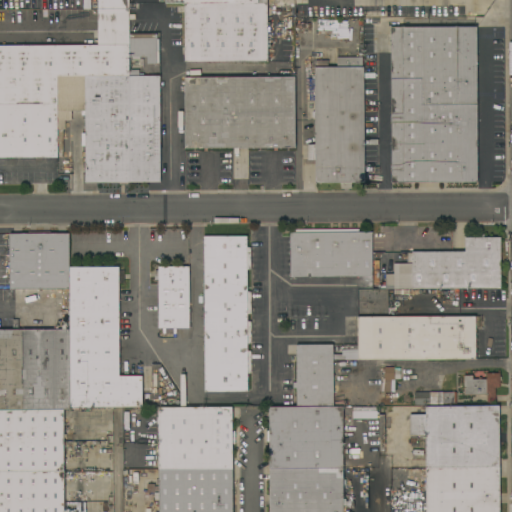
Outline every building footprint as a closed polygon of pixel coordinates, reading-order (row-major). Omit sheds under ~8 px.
[(98,10),(98,0),(128,0),(128,10),(98,10)] [(165,0),(267,0),(267,62),(185,62),(184,3),(166,4),(165,0)] [(57,129),(62,129),(63,156),(57,156),(57,158),(0,158),(0,46),(5,46),(5,42),(20,42),(20,46),(28,46),(28,39),(54,39),(54,46),(78,45),(78,43),(83,43),(83,46),(93,46),(93,40),(98,40),(98,31),(85,31),(85,15),(98,15),(98,10),(128,10),(129,34),(157,34),(157,39),(159,39),(159,63),(156,63),(156,64),(147,64),(147,57),(129,57),(129,70),(139,70),(139,74),(143,74),(143,76),(160,76),(160,78),(57,77),(57,121),(57,129)] [(169,34),(169,10),(179,10),(179,34),(169,34)] [(158,33),(134,33),(134,23),(158,23),(158,33)] [(392,183),(391,27),(477,27),(477,182),(392,183)] [(351,183),(351,189),(340,189),(340,183),(315,183),(315,160),(308,160),(308,145),(315,145),(315,118),(312,118),(312,112),(315,112),(315,67),(315,60),(328,60),(328,67),(337,67),(337,57),(362,57),(362,67),(364,67),(364,183),(351,183)] [(160,182),(129,182),(129,185),(119,185),(119,182),(85,183),(85,111),(71,111),(71,121),(57,121),(57,77),(160,78),(159,90),(160,182)] [(295,77),(295,148),(185,148),(184,78),(295,77)] [(291,277),(290,233),(288,233),(288,230),(358,229),(358,232),(372,232),(372,271),(372,277),(291,277)] [(69,234),(69,289),(10,289),(10,234),(69,234)] [(372,271),(385,270),(385,274),(394,274),(393,264),(407,264),(407,253),(412,253),(412,252),(465,252),(465,238),(475,238),(475,234),(484,234),(484,238),(501,237),(501,289),(372,289),(372,277),(372,271)] [(247,247),(250,247),(250,270),(247,270),(247,292),(250,292),(251,314),(247,314),(247,322),(251,322),(251,344),(247,344),(247,351),(251,351),(251,373),(247,373),(247,392),(204,393),(204,237),(247,237),(247,247)] [(71,267),(120,267),(120,376),(142,376),(143,407),(70,407),(71,329),(71,267)] [(189,328),(158,328),(158,280),(154,280),(154,271),(158,271),(158,267),(189,267),(189,328)] [(56,290),(68,290),(68,321),(56,321),(56,290)] [(358,360),(341,360),(341,355),(343,355),(343,354),(346,354),(345,345),(358,345),(358,317),(480,317),(480,328),(476,328),(476,360),(358,360)] [(0,329),(71,329),(70,407),(70,410),(64,410),(0,409),(0,329)] [(333,406),(296,407),(296,388),(293,388),(293,383),(296,383),(296,345),(333,344),(333,406)] [(394,367),(394,368),(400,368),(400,379),(394,380),(394,392),(390,392),(390,394),(383,393),(385,368),(394,367)] [(495,404),(487,404),(487,396),(484,396),(483,396),(481,396),(480,396),(464,396),(464,376),(473,376),(473,380),(478,380),(478,378),(482,378),(482,380),(486,380),(486,374),(494,374),(494,371),(499,371),(499,374),(500,374),(500,377),(501,377),(501,381),(500,381),(500,384),(500,388),(495,388),(495,404)] [(423,392),(429,392),(443,392),(443,393),(452,393),(452,391),(454,391),(454,393),(456,393),(456,405),(443,405),(443,406),(430,406),(430,405),(415,405),(414,392),(423,392)] [(426,468),(426,454),(423,454),(423,445),(424,445),(424,437),(420,438),(420,435),(416,435),(416,438),(411,438),(411,436),(409,436),(409,415),(425,415),(425,406),(430,406),(443,406),(499,406),(500,468),(426,468)] [(158,408),(232,407),(232,470),(159,470),(158,408)] [(269,469),(269,407),(352,407),(352,432),(343,432),(343,469),(269,469)] [(0,511),(0,409),(64,410),(64,511),(0,511)] [(500,511),(426,511),(426,468),(500,468),(500,511)] [(269,511),(269,469),(343,469),(343,511),(269,511)] [(232,470),(232,511),(157,511),(157,506),(159,506),(159,500),(154,500),(154,493),(159,493),(159,492),(154,492),(154,493),(147,493),(147,484),(154,484),(154,486),(159,486),(159,484),(157,484),(156,479),(159,479),(159,470),(232,470)]
